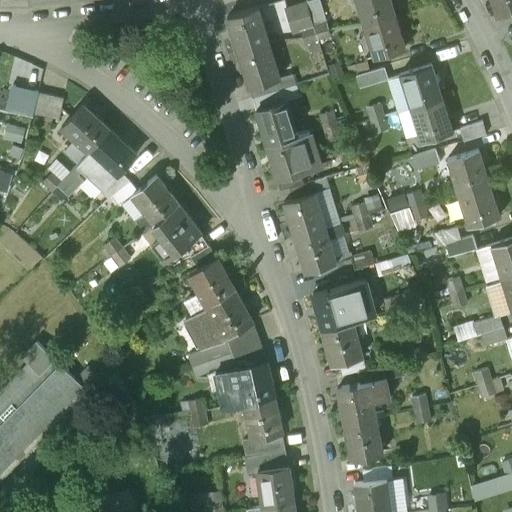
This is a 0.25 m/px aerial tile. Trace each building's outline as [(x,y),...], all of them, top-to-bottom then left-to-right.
[(319,0),(313,0),(307,2),(316,32),(328,28),(319,0)] [(390,0),(355,0),(363,23),(394,13),(390,0)] [(511,0),(490,0),(496,15),(511,10),(511,0)] [(307,2),(286,8),(293,33),(301,31),(303,36),(316,32),(307,2)] [(258,9),(228,18),(238,51),(268,42),(258,9)] [(394,13),(363,23),(373,57),(405,48),(394,13)] [(328,28),(316,32),(318,39),(330,35),(328,28)] [(316,32),(303,36),(305,43),(318,39),(316,32)] [(268,42),(238,51),(249,86),(279,77),(268,42)] [(430,65),(398,75),(408,108),(440,98),(430,65)] [(382,66),(356,74),(360,88),(386,80),(382,66)] [(279,77),(249,86),(252,97),(282,88),(279,77)] [(14,85),(11,109),(64,116),(67,93),(14,85)] [(282,88),(252,97),(256,109),(286,100),(282,88)] [(440,98),(408,108),(419,142),(451,132),(440,98)] [(286,100),(256,109),(266,144),(296,135),(286,100)] [(378,104),(366,108),(370,120),(382,116),(378,104)] [(82,105),(62,127),(88,151),(108,129),(82,105)] [(331,111),(319,115),(322,127),(335,123),(331,111)] [(382,116),(370,120),(374,133),(386,129),(382,116)] [(11,121),(8,136),(26,140),(29,125),(11,121)] [(335,123),(322,127),(326,140),(338,136),(335,123)] [(88,151),(61,181),(70,189),(72,191),(83,180),(78,176),(82,171),(102,189),(102,190),(118,173),(135,154),(108,129),(88,151)] [(296,135),(266,144),(277,179),(300,172),(320,166),(310,131),(296,135)] [(478,149),(447,159),(457,192),(488,182),(478,149)] [(52,172),(43,182),(52,191),(61,181),(52,172)] [(277,179),(280,190),(303,183),(300,172),(277,179)] [(118,173),(102,190),(102,189),(100,191),(109,199),(127,181),(118,173)] [(156,176),(132,195),(154,223),(178,204),(156,176)] [(315,180),(288,188),(292,199),(313,193),(318,191),(315,180)] [(70,189),(61,181),(52,191),(61,199),(70,189)] [(488,182),(457,192),(467,226),(499,216),(488,182)] [(418,191),(406,195),(409,207),(422,203),(418,191)] [(292,199),(284,202),(294,236),(324,227),(313,193),(292,199)] [(363,201),(351,205),(355,218),(367,214),(363,201)] [(422,203),(409,207),(413,219),(426,216),(422,203)] [(178,204),(154,223),(163,235),(150,244),(164,261),(183,245),(200,232),(178,204)] [(367,214),(355,218),(359,231),(371,227),(367,214)] [(324,227),(294,236),(305,271),(334,262),(324,227)] [(200,232),(183,245),(191,256),(208,245),(200,232)] [(114,237),(104,245),(112,255),(122,247),(114,237)] [(511,237),(490,244),(501,278),(511,273),(511,237)] [(208,245),(191,256),(198,267),(216,257),(208,245)] [(122,247),(112,255),(119,265),(130,257),(122,247)] [(198,267),(190,272),(200,289),(187,297),(194,311),(235,288),(217,257),(216,257),(198,267)] [(511,273),(501,278),(511,311),(511,310),(511,273)] [(458,277),(446,281),(450,293),(462,289),(458,277)] [(341,286),(311,294),(321,329),(351,321),(341,286)] [(194,311),(186,315),(202,344),(227,334),(252,320),(235,288),(194,311)] [(462,289),(450,293),(453,306),(466,302),(462,289)] [(395,295),(382,299),(386,311),(399,307),(395,295)] [(399,307),(386,311),(389,323),(402,320),(399,307)] [(166,311),(154,318),(160,329),(172,323),(166,311)] [(497,315),(472,323),(476,335),(481,334),(501,327),(497,315)] [(252,320),(227,334),(228,338),(205,347),(210,359),(259,340),(252,320)] [(351,321),(321,329),(331,364),(339,362),(362,356),(351,321)] [(172,323),(160,329),(167,341),(179,335),(172,323)] [(501,327),(481,334),(484,345),(506,338),(503,327),(501,327)] [(259,340),(210,359),(214,370),(236,361),(238,366),(266,360),(259,340)] [(31,364),(0,394),(0,480),(4,477),(0,473),(0,469),(82,386),(37,341),(23,356),(31,364)] [(362,356),(339,362),(342,374),(357,371),(365,369),(362,356)] [(238,366),(236,366),(240,383),(218,388),(222,406),(243,402),(274,395),(266,360),(238,366)] [(365,369),(357,371),(360,383),(384,378),(384,379),(407,375),(403,360),(365,369)] [(485,367),(473,371),(477,384),(489,380),(485,367)] [(360,383),(336,388),(343,423),(374,417),(371,402),(388,399),(384,379),(384,378),(360,383)] [(489,380),(477,384),(481,396),(494,392),(489,380)] [(424,393),(411,396),(413,409),(427,406),(424,393)] [(274,395),(243,402),(251,436),(281,431),(274,395)] [(202,398),(188,401),(191,413),(205,410),(202,398)] [(427,406),(413,409),(416,422),(430,419),(427,406)] [(205,410),(191,413),(194,426),(207,423),(205,410)] [(374,417),(343,423),(350,459),(381,453),(374,417)] [(251,436),(243,438),(246,455),(284,448),(281,431),(251,436)] [(284,448),(246,455),(249,471),(257,470),(257,469),(287,465),(284,448)] [(511,458),(501,462),(506,475),(511,472),(511,458)] [(287,465),(257,469),(257,470),(262,505),(293,501),(288,464),(287,465)] [(391,464),(363,469),(364,481),(386,479),(386,481),(393,480),(391,464)] [(364,481),(355,482),(359,511),(390,511),(386,481),(386,479),(364,481)] [(442,495),(429,497),(430,509),(444,508),(442,495)] [(221,498),(207,500),(208,511),(216,511),(223,511),(221,498)] [(294,511),(293,501),(262,505),(263,511),(294,511)]
